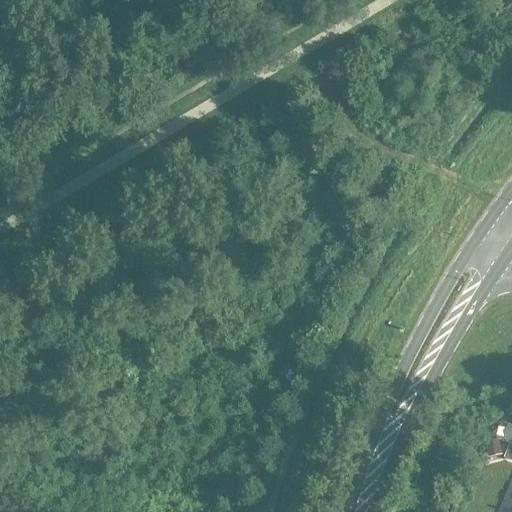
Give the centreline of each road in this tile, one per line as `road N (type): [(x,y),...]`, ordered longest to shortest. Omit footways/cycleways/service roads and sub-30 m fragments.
road 1 (secondary): [(476,240),(375,429),(348,511)]
road 2 (secondary): [(366,511),(506,258)]
